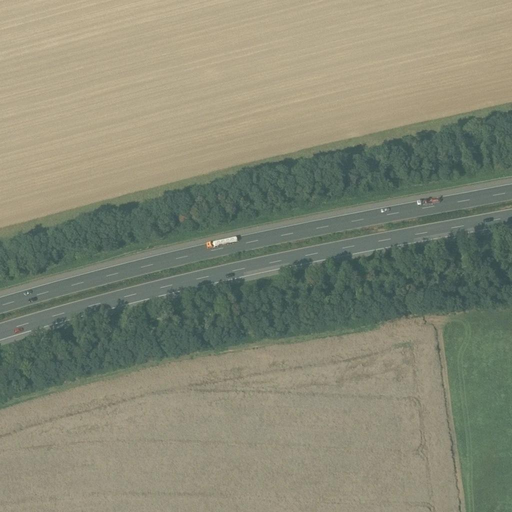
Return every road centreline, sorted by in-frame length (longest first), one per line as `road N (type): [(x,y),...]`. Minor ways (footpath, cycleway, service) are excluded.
road 1 (motorway): [(511,196),(148,268),(0,311)]
road 2 (motorway): [(0,335),(157,291),(511,221)]
road 3 (track): [(0,403),(171,358),(370,326)]
